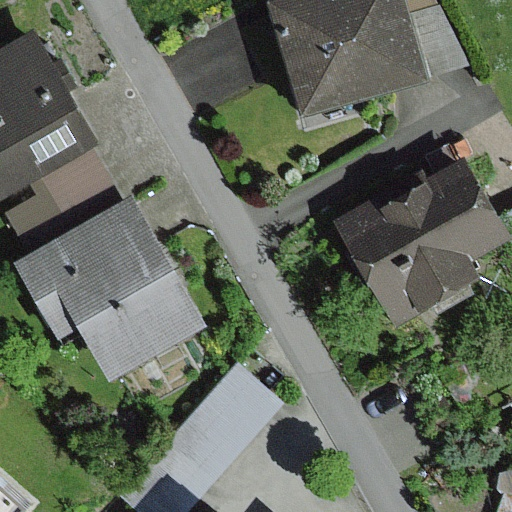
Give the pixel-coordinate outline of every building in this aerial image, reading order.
[(276,0),(308,109),(439,72),(418,0),(276,0)] [(418,0),(439,72),(473,64),(439,0),(418,0)] [(40,24),(0,47),(0,199),(32,180),(43,174),(94,144),(107,136),(77,85),(83,82),(67,54),(60,58),(40,24)] [(125,197),(94,144),(43,174),(73,226),(125,197)] [(378,194),(339,216),(398,324),(490,275),(479,255),(511,237),(511,226),(473,155),(384,204),(378,194)] [(73,226),(43,174),(32,180),(39,193),(7,211),(29,250),(73,226)] [(29,250),(19,256),(63,335),(88,321),(117,373),(214,319),(141,188),(125,197),(73,226),(29,250)] [(188,511),(288,399),(241,359),(122,494),(143,511),(188,511)] [(0,511),(20,511),(40,489),(0,454),(0,511)] [(242,511),(227,498),(214,511),(242,511)]
